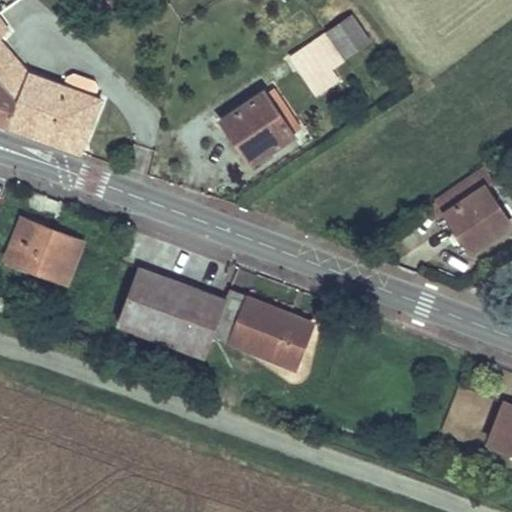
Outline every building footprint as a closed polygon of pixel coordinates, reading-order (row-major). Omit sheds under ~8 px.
[(0,79),(20,101),(10,129),(83,154),(103,100),(28,74),(0,40),(0,39),(10,32),(0,15),(0,79)] [(352,15),(326,33),(343,58),(345,60),(371,42),(352,15)] [(343,58),(326,33),(313,43),(330,67),(343,58)] [(330,67),(313,43),(291,57),(318,96),(339,81),(330,67)] [(133,82),(171,56),(165,47),(160,51),(156,45),(122,67),(133,82)] [(0,124),(10,129),(20,101),(0,79),(0,124)] [(251,164),(293,136),(265,93),(223,121),(251,164)] [(485,168),(437,200),(473,253),(511,226),(511,225),(486,187),(494,182),(485,168)] [(41,230),(43,225),(20,216),(18,221),(41,230)] [(41,230),(18,221),(3,258),(65,282),(81,240),(43,225),(41,230)] [(227,293),(224,299),(139,268),(119,324),(204,356),(212,334),(295,364),(310,323),(227,293)] [(511,450),(511,405),(504,402),(489,441),(511,450)]
